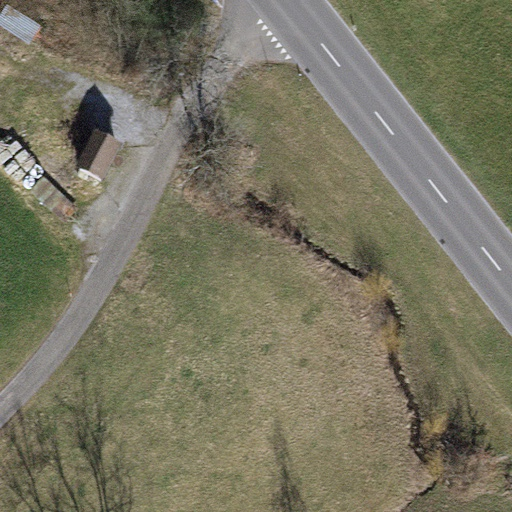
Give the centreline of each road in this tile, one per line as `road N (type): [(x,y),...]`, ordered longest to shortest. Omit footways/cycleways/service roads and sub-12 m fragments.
road 1 (residential): [(0,412),(40,372),(102,275),(248,0)]
road 2 (secondary): [(289,0),(511,277)]
